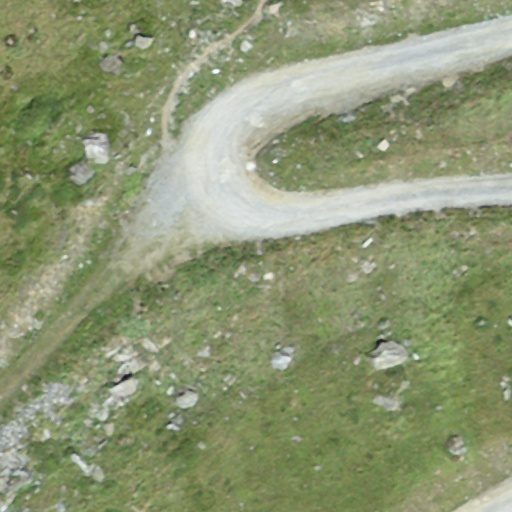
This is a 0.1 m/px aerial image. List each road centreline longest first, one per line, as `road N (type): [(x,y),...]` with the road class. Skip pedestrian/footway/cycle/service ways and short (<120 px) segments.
road 1 (track): [(511,189),(262,218),(220,201),(203,168),(217,136)]
road 2 (track): [(217,136),(263,101),(511,32)]
